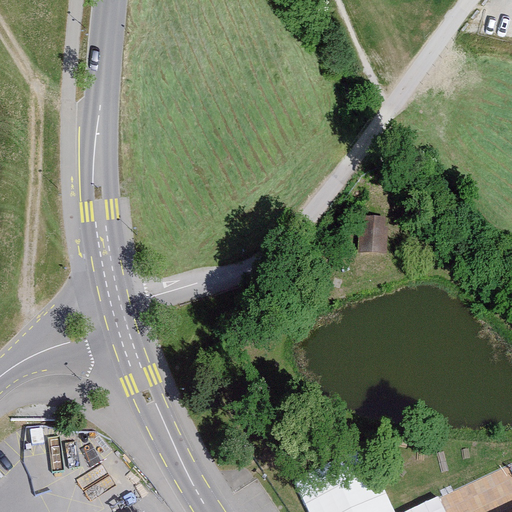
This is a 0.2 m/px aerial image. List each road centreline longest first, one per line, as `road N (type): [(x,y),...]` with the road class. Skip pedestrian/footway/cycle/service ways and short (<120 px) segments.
road 1 (unclassified): [(119,314),(271,253),(361,151),(471,0)]
road 2 (track): [(35,353),(29,78),(0,27)]
road 3 (unclassified): [(109,0),(96,184),(119,314)]
road 4 (unclassified): [(119,314),(156,416),(209,511)]
road 5 (residential): [(0,377),(119,314)]
